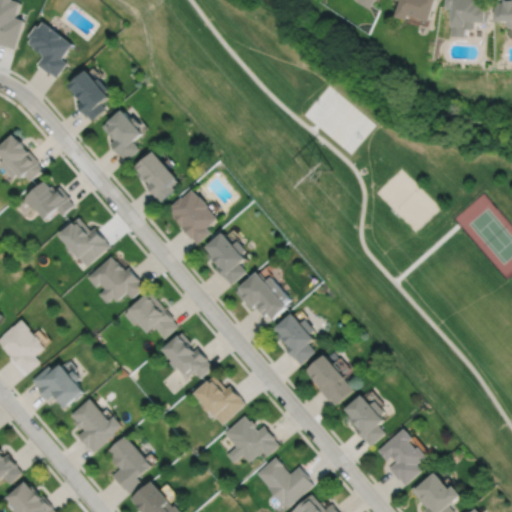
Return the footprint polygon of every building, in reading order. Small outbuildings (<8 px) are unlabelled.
[(0,0),(0,42),(15,47),(24,17),(15,14),(19,0),(0,0)] [(402,0),(399,12),(411,15),(412,11),(433,17),(437,0),(402,0)] [(445,0),(445,6),(452,6),(451,21),(452,21),(451,33),(465,34),(465,27),(475,27),(476,19),(488,20),(488,15),(489,15),(489,10),(488,10),(488,6),(485,6),(486,4),(480,4),(480,1),(479,0),(445,0)] [(511,0),(495,0),(496,17),(507,17),(508,25),(511,24),(511,0)] [(42,18),(38,23),(36,22),(28,33),(31,36),(28,40),(34,45),(33,46),(43,54),(37,62),(50,72),(51,71),(57,75),(68,61),(61,56),(73,41),(42,18)] [(86,66),(68,81),(74,88),(73,89),(78,95),(79,94),(83,98),(77,103),(87,114),(87,113),(92,119),(107,107),(102,101),(110,95),(105,89),(108,86),(98,75),(95,77),(86,66)] [(103,124),(115,138),(111,142),(121,154),(122,154),(127,159),(140,147),(133,139),(143,130),(138,124),(141,122),(135,114),(131,117),(123,106),(108,118),(109,119),(103,124)] [(14,132),(0,144),(0,150),(5,156),(0,161),(13,176),(18,171),(22,175),(25,172),(31,179),(44,167),(39,162),(40,161),(25,144),(26,144),(20,137),(20,138),(14,132)] [(152,149),(135,164),(140,169),(137,172),(143,179),(146,177),(150,181),(146,184),(156,195),(161,200),(175,188),(172,184),(177,180),(174,176),(176,175),(152,149)] [(47,178),(28,194),(46,217),(58,207),(63,214),(75,204),(70,198),(71,196),(61,185),(57,189),(53,184),(52,185),(47,178)] [(181,195),(172,203),(173,205),(170,207),(175,214),(174,215),(181,223),(182,222),(183,224),(181,225),(192,238),(193,237),(198,242),(211,230),(207,225),(217,217),(207,205),(208,204),(199,194),(198,195),(192,188),(182,196),(181,195)] [(80,216),(60,232),(69,243),(66,245),(72,253),(75,250),(88,265),(112,245),(107,239),(96,225),(92,229),(80,216)] [(222,230),(206,244),(212,251),(209,254),(213,260),(215,259),(219,264),(216,266),(231,284),(247,270),(240,261),(245,257),(241,252),(246,249),(237,239),(233,243),(222,230)] [(113,255),(89,275),(97,285),(101,281),(107,288),(100,293),(108,301),(114,296),(117,300),(128,291),(133,297),(146,286),(141,280),(142,279),(131,266),(127,269),(119,260),(118,261),(113,255)] [(257,270),(239,286),(240,287),(237,290),(252,307),(255,304),(264,315),(267,312),(272,318),(287,305),(285,303),(291,299),(270,275),(265,280),(257,270)] [(149,292),(131,308),(132,308),(126,313),(136,324),(139,321),(148,332),(156,325),(166,337),(180,325),(174,319),(176,318),(153,290),(150,293),(149,292)] [(292,312),(276,326),(281,332),(278,335),(283,340),(284,339),(289,344),(285,347),(295,358),(296,358),(301,363),(316,350),(309,342),(314,337),(310,333),(315,329),(305,318),(301,322),(292,312)] [(23,318),(16,325),(15,325),(4,334),(5,334),(0,339),(4,345),(3,346),(10,354),(12,353),(13,354),(11,355),(22,368),(23,367),(29,373),(42,361),(36,355),(46,347),(41,341),(42,339),(38,335),(36,335),(30,328),(31,327),(23,318)] [(184,331),(165,347),(174,358),(171,361),(176,368),(179,365),(189,376),(196,370),(201,377),(214,366),(209,359),(210,358),(200,346),(196,349),(191,343),(192,341),(184,331)] [(325,354),(308,368),(309,369),(307,371),(320,386),(319,387),(330,399),(331,398),(337,404),(354,389),(345,378),(346,377),(325,354)] [(51,365),(35,379),(41,386),(39,387),(49,399),(55,395),(65,407),(86,390),(78,381),(82,377),(75,369),(71,372),(63,363),(55,370),(51,365)] [(214,374),(193,392),(202,402),(200,404),(207,412),(209,410),(214,416),(215,415),(222,423),(245,403),(241,398),(241,397),(230,384),(226,388),(214,374)] [(362,394),(346,408),(351,414),(348,417),(353,422),(354,421),(359,426),(356,428),(366,440),(371,445),(386,433),(379,424),(385,420),(380,415),(385,411),(375,400),(371,404),(362,394)] [(92,398),(74,414),(79,420),(76,422),(82,428),(84,426),(86,429),(80,435),(90,447),(91,446),(96,452),(118,433),(117,432),(124,425),(116,415),(111,420),(92,398)] [(245,415),(224,432),(236,446),(227,454),(234,462),(243,454),(249,461),(257,454),(258,455),(263,450),(267,455),(279,445),(274,439),(276,438),(264,424),(258,430),(255,426),(257,425),(252,419),(250,421),(245,415)] [(404,428),(379,450),(388,460),(393,456),(397,461),(390,468),(400,479),(401,479),(406,485),(423,470),(418,464),(427,456),(418,446),(416,448),(410,441),(413,438),(404,428)] [(125,435),(109,450),(114,456),(112,458),(121,468),(113,475),(125,489),(126,488),(130,493),(142,482),(138,477),(151,465),(125,435)] [(0,479),(4,476),(11,483),(23,472),(18,466),(19,465),(9,453),(5,456),(2,452),(4,451),(0,447),(0,479)] [(276,456),(257,473),(269,486),(268,487),(282,503),(283,502),(287,508),(314,484),(309,479),(310,478),(299,466),(290,474),(283,465),(276,456)] [(412,489),(428,508),(425,510),(426,511),(456,511),(451,506),(462,496),(454,486),(450,489),(436,473),(424,483),(422,481),(412,489)] [(27,481),(8,497),(16,507),(13,509),(15,511),(57,511),(53,507),(54,507),(44,495),(43,496),(34,485),(32,487),(27,481)] [(151,481),(132,499),(144,511),(181,511),(174,505),(172,507),(168,502),(169,501),(151,481)] [(312,494),(291,511),(340,511),(333,503),(326,510),(312,494)]
